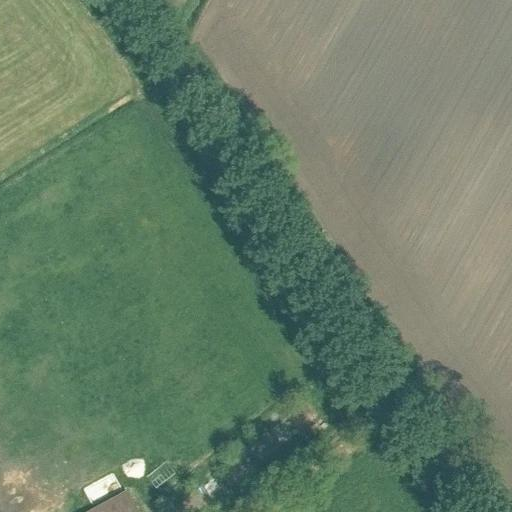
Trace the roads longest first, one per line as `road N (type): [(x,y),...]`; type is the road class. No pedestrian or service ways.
road 1 (unclassified): [(494,511),(398,394),(139,0)]
road 2 (track): [(398,394),(243,511)]
